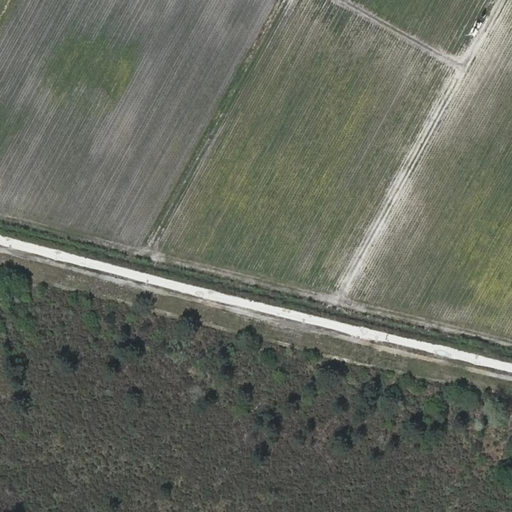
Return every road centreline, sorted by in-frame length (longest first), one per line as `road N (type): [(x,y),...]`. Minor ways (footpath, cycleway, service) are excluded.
road 1 (track): [(511,367),(0,238)]
road 2 (track): [(511,345),(0,218)]
road 3 (track): [(501,0),(465,68),(341,0)]
